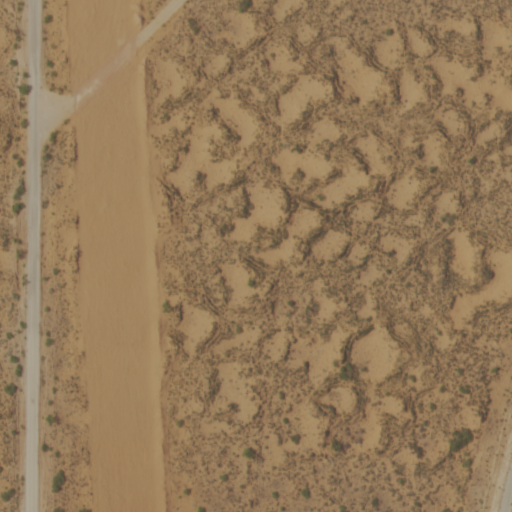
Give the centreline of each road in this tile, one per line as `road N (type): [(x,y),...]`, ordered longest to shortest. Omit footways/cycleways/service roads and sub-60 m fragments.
road 1 (residential): [(34,511),(37,0)]
road 2 (residential): [(37,123),(79,98),(178,0)]
